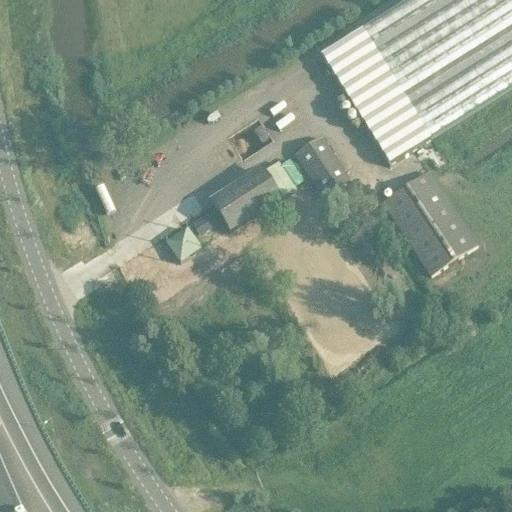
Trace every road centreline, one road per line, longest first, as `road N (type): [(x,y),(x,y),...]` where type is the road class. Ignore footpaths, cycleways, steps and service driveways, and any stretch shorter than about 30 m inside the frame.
road 1 (tertiary): [(168,511),(54,314),(0,149)]
road 2 (motorway): [(59,511),(0,402)]
